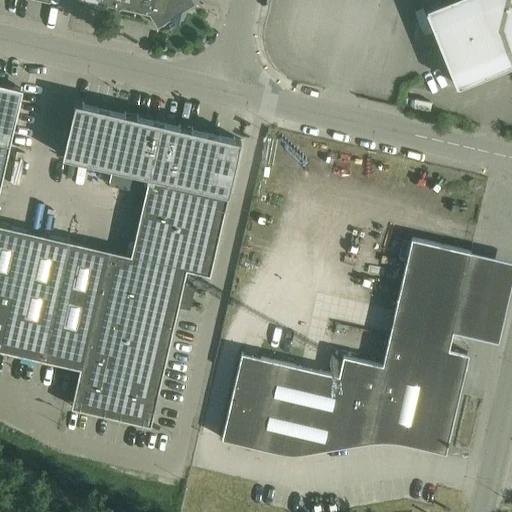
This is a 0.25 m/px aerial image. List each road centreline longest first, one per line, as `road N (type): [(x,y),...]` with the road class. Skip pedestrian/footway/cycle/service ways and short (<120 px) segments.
road 1 (unclassified): [(511,158),(224,91)]
road 2 (unclassified): [(224,91),(0,38)]
road 3 (unclassified): [(482,511),(511,387)]
